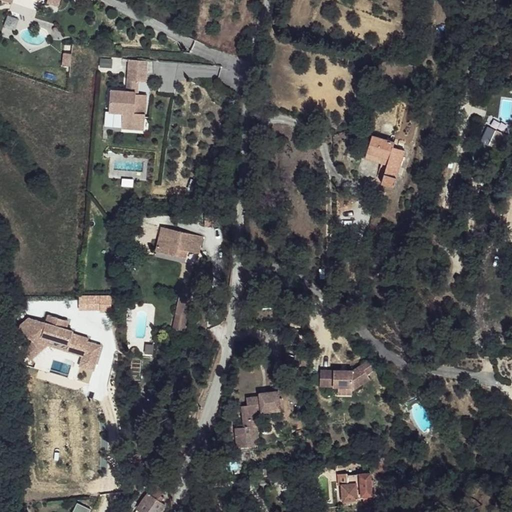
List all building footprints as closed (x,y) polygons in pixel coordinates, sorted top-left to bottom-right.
[(471,6),(465,4),(461,19),(470,21),(471,6)] [(128,60),(127,81),(145,82),(147,62),(128,60)] [(127,81),(126,93),(110,91),(109,113),(123,114),(122,129),(144,131),(146,96),(135,95),(136,82),(127,81)] [(504,134),(495,131),(492,140),(497,142),(498,139),(502,140),(504,134)] [(395,141),(372,134),(366,151),(388,158),(387,164),(382,179),(382,183),(394,187),(405,149),(394,146),(395,141)] [(511,136),(504,134),(502,140),(509,142),(511,136)] [(388,158),(366,151),(365,157),(381,162),(387,164),(388,158)] [(219,212),(206,214),(207,225),(220,223),(219,212)] [(206,235),(163,226),(158,251),(189,258),(190,250),(202,253),(206,235)] [(202,253),(190,250),(189,258),(201,260),(202,253)] [(180,297),(192,300),(194,290),(196,277),(192,277),(189,289),(181,288),(180,297)] [(192,300),(180,297),(176,314),(180,315),(178,329),(186,331),(192,300)] [(33,341),(40,350),(47,345),(49,339),(68,345),(66,351),(82,356),(79,366),(93,371),(100,347),(87,342),(88,339),(71,334),(72,331),(65,329),(67,324),(56,321),(57,318),(48,315),(45,323),(29,318),(17,327),(28,339),(30,338),(33,341)] [(30,358),(40,350),(33,341),(23,349),(30,358)] [(321,369),(321,386),(339,386),(339,393),(353,394),(353,390),(370,377),(366,372),(373,367),(366,358),(352,370),(321,369)] [(235,427),(237,445),(258,443),(256,417),(259,412),(281,410),(279,390),(259,392),(260,396),(247,397),(247,404),(241,405),(245,425),(235,427)] [(385,462),(372,461),(372,471),(373,471),(373,476),(385,476),(385,462)] [(302,462),(294,464),(296,471),(304,469),(302,462)] [(271,468),(264,469),(265,476),(272,475),(271,468)] [(348,473),(337,474),(339,491),(342,490),(343,502),(359,501),(358,497),(374,496),(371,473),(348,476),(348,473)] [(166,490),(156,483),(142,504),(148,511),(160,511),(166,504),(162,502),(164,497),(161,496),(166,490)] [(309,487),(299,487),(300,502),(311,501),(309,487)]
